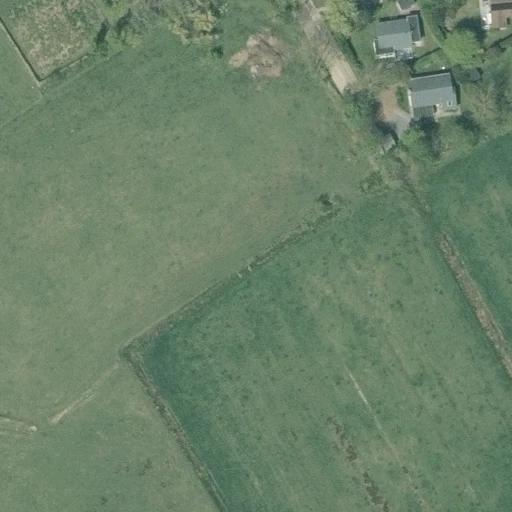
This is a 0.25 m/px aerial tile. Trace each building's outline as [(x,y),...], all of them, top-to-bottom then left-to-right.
[(410,0),(406,0),(397,5),(402,14),(414,7),(410,0)] [(511,0),(488,0),(491,22),(490,22),(491,31),(507,30),(506,20),(511,19),(511,0)] [(408,27),(377,31),(379,45),(375,45),(377,61),(395,59),(395,54),(413,52),(412,45),(421,44),(418,21),(408,23),(408,27)] [(471,88),(481,82),(474,71),(465,76),(471,88)] [(450,82),(409,87),(412,112),(432,110),(443,108),(443,114),(456,113),(454,92),(451,92),(450,82)] [(395,151),(389,138),(381,142),(387,155),(395,151)]
